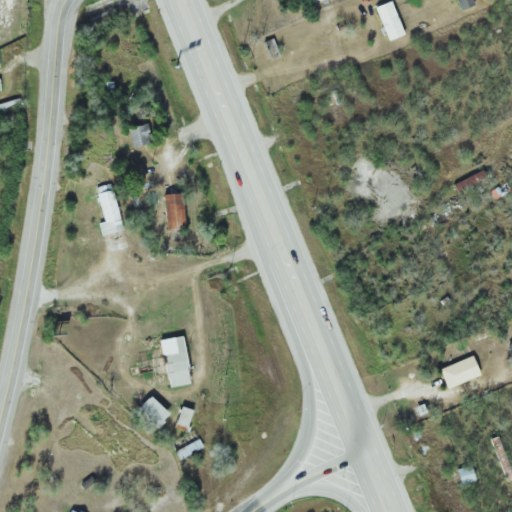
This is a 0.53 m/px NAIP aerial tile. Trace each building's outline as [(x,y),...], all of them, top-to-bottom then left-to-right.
[(385,0),(372,5),(386,40),(402,34),(388,0),(385,0)] [(454,0),(458,9),(472,4),(470,0),(454,0)] [(130,148),(149,144),(146,124),(127,127),(130,148)] [(484,179),(481,171),(452,182),(455,191),(484,179)] [(508,191),(504,182),(489,189),(493,198),(508,191)] [(93,188),(101,223),(96,224),(98,236),(120,231),(110,185),(93,188)] [(162,194),(162,228),(180,228),(180,194),(162,194)] [(187,383),(180,335),(156,339),(164,387),(187,383)] [(437,368),(445,387),(477,375),(470,355),(437,368)] [(134,409),(154,430),(168,416),(147,395),(134,409)] [(113,432),(129,446),(134,440),(130,436),(136,431),(124,420),(113,432)] [(201,449),(192,429),(168,440),(176,459),(201,449)] [(459,484),(473,480),(468,465),(454,469),(459,484)]
